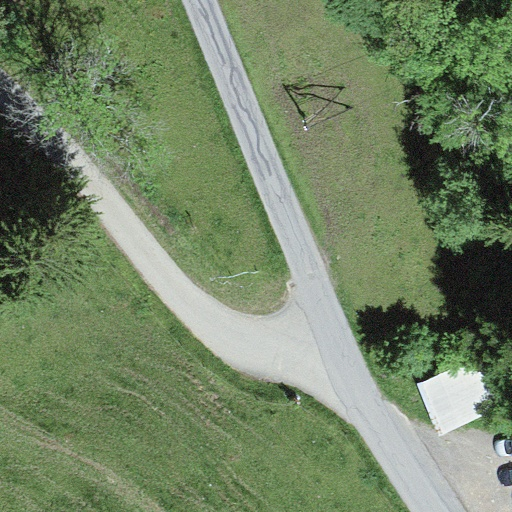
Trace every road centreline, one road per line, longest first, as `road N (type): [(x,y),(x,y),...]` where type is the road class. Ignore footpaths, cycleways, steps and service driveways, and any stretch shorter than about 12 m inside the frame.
road 1 (unclassified): [(348,377),(226,331),(0,67)]
road 2 (unclassified): [(203,0),(348,377)]
road 3 (unclassified): [(348,377),(433,511)]
